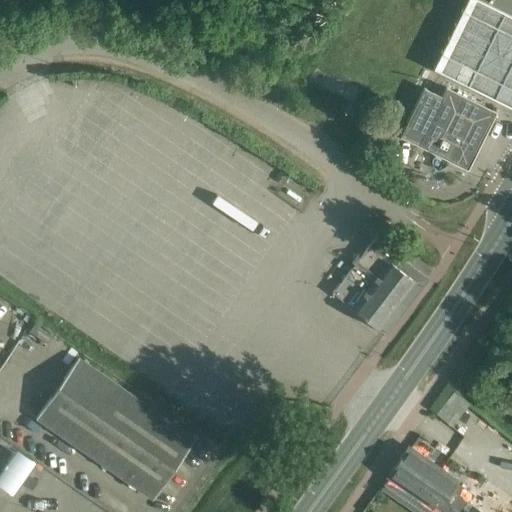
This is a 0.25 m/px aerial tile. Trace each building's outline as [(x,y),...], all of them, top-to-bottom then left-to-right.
[(511,14),(482,0),(478,0),(446,67),(511,99),(511,14)] [(190,34),(199,39),(204,30),(195,25),(190,34)] [(400,135),(467,169),(495,112),(446,87),(440,96),(423,88),(400,135)] [(231,150),(191,223),(267,264),(307,192),(231,150)] [(320,235),(294,267),(327,293),(352,261),(320,235)] [(401,270),(388,260),(369,245),(332,292),(378,328),(401,298),(415,280),(401,270)] [(407,262),(401,270),(415,280),(401,298),(409,304),(428,278),(407,262)] [(77,357),(36,417),(153,498),(194,439),(77,357)] [(240,407),(250,366),(219,358),(217,368),(210,367),(201,406),(230,413),(232,405),(240,407)] [(457,481),(424,458),(407,446),(387,475),(403,487),(437,510),(435,511),(458,511),(466,501),(468,502),(473,494),(456,482),(457,481)] [(466,501),(458,511),(482,511),(469,503),(468,502),(466,501)]
